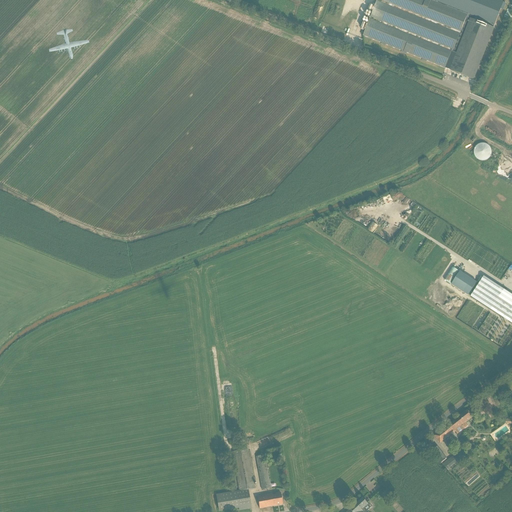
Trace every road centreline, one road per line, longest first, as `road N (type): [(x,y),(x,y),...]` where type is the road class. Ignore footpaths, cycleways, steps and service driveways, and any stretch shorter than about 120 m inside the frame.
road 1 (track): [(231,0),(511,113)]
road 2 (unclassified): [(316,506),(355,492),(511,369)]
